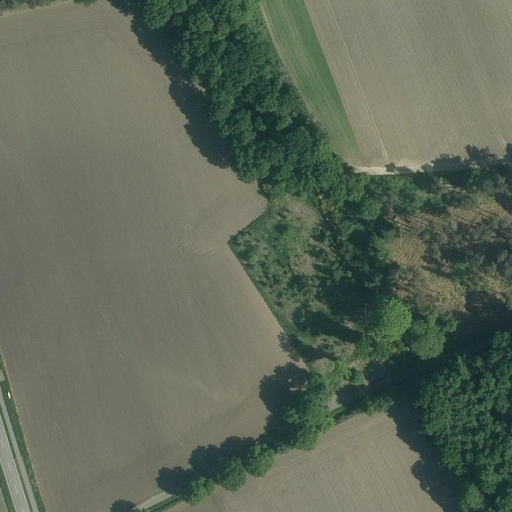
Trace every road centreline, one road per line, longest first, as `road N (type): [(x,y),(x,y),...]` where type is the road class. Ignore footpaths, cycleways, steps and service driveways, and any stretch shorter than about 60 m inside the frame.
road 1 (track): [(134,0),(168,30),(326,225),(386,327),(430,365),(486,450),(505,511)]
road 2 (unclassified): [(134,511),(307,422),(511,335)]
